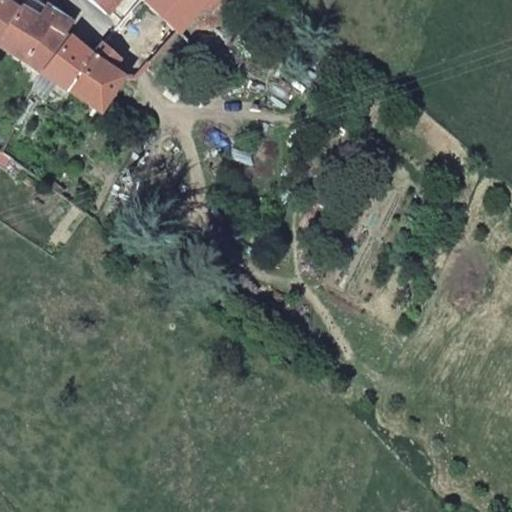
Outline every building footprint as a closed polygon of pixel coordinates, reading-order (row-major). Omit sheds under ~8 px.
[(5,0),(0,0),(0,42),(21,9),(5,0)] [(0,42),(0,55),(37,79),(68,41),(63,38),(70,25),(46,6),(37,18),(30,15),(39,1),(39,0),(26,0),(21,9),(0,42)] [(5,0),(21,9),(26,0),(5,0)] [(84,0),(106,20),(122,0),(84,0)] [(146,0),(142,5),(174,35),(196,11),(206,0),(146,0)] [(207,21),(216,12),(227,0),(206,0),(196,11),(207,21)] [(137,1),(115,28),(142,52),(136,58),(148,67),(162,51),(173,61),(185,46),(174,35),(142,5),(137,1)] [(68,41),(37,79),(65,96),(90,59),(68,41)] [(65,96),(96,116),(122,82),(114,75),(120,61),(99,46),(90,59),(65,96)] [(0,156),(0,155),(0,168),(12,178),(19,169),(0,156)]
